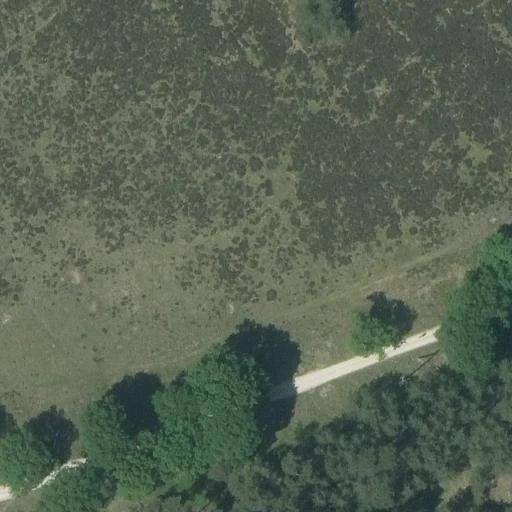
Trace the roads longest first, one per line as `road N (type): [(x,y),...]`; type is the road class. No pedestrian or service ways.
road 1 (track): [(511,308),(0,496)]
road 2 (unknown): [(0,390),(222,340),(511,223)]
